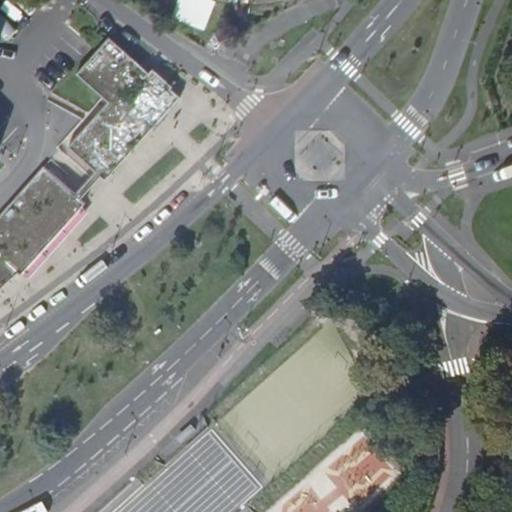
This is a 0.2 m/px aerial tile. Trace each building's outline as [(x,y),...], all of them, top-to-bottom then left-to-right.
[(180,0),(174,15),(207,28),(217,0),(180,0)] [(17,32),(0,12),(0,32),(7,41),(17,32)] [(205,46),(215,52),(221,41),(236,33),(231,22),(213,31),(205,46)] [(113,102),(73,147),(111,181),(118,173),(117,172),(130,157),(131,158),(138,151),(137,150),(150,135),(151,136),(158,129),(157,128),(182,99),(173,91),(175,88),(153,69),(149,74),(112,40),(82,74),(105,95),(113,102)] [(87,206),(44,167),(0,216),(0,292),(19,275),(22,277),(31,270),(29,269),(42,255),(43,256),(51,248),(49,247),(62,233),(63,234),(71,225),(70,225),(87,206)] [(192,425),(178,438),(183,443),(197,430),(192,425)]
